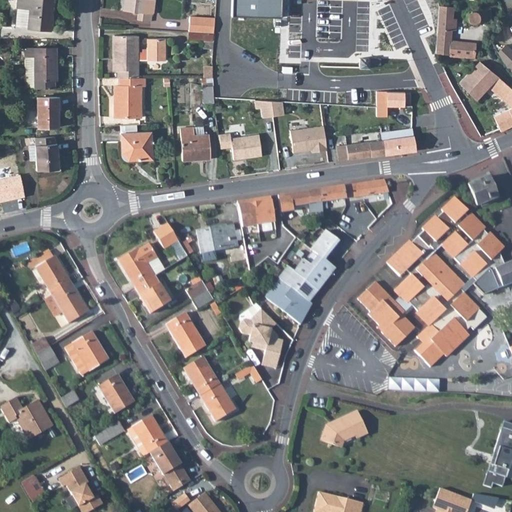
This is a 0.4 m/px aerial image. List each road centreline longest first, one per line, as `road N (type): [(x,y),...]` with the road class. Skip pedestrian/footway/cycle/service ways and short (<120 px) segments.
road 1 (secondary): [(275,463),(321,316),(408,207),(423,182),(423,163)]
road 2 (secondary): [(110,205),(423,163)]
road 3 (secondary): [(89,230),(95,267),(137,348),(195,444),(237,480)]
road 4 (residential): [(91,190),(85,0)]
road 5 (residential): [(454,160),(442,103),(395,0)]
